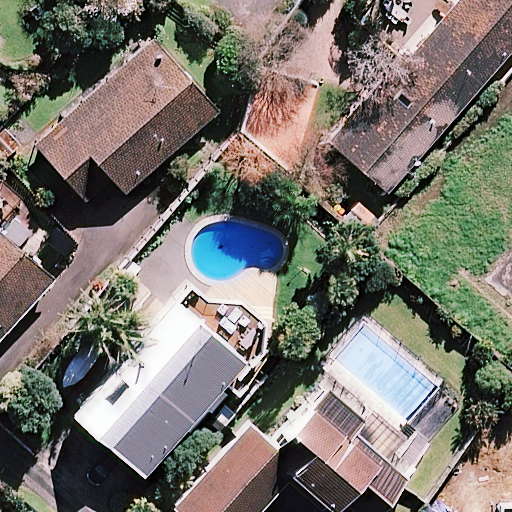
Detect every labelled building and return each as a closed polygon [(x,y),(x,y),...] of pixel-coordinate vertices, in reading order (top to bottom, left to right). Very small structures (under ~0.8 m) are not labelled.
[(511,47),(511,0),(454,0),(328,146),(384,194),(511,47)] [(214,114),(152,43),(33,148),(82,204),(109,180),(122,195),(214,114)] [(295,163),(314,82),(254,68),(235,149),(295,163)] [(0,337),(50,283),(0,237),(0,337)] [(511,250),(486,276),(511,302),(511,250)] [(241,366),(169,304),(71,419),(142,481),(241,366)] [(355,418),(322,389),(269,449),(246,428),(172,511),(258,511),(288,479),(325,511),(333,511),(341,504),(349,511),(375,511),(404,479),(347,428),(355,418)]
